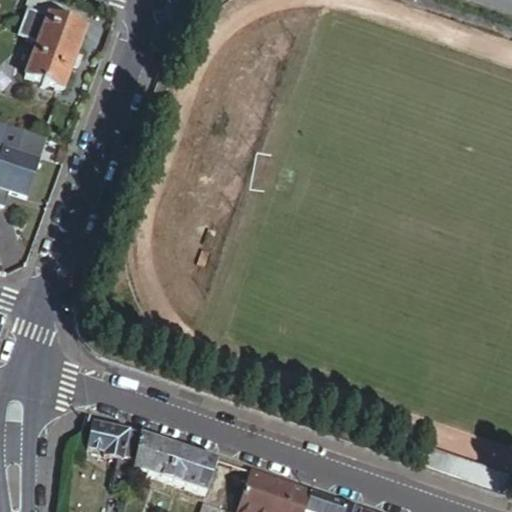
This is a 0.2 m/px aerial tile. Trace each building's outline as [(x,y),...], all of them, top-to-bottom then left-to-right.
[(23,13),(25,14),(46,22),(36,50),(24,82),(62,96),(85,35),(81,33),(85,22),(27,0),(23,13)] [(46,22),(25,14),(19,33),(18,37),(18,40),(19,42),(21,44),(24,45),(36,50),(46,22)] [(45,144),(0,130),(0,212),(2,213),(7,198),(25,204),(45,144)] [(135,469),(140,444),(93,433),(87,459),(109,464),(135,469)] [(216,469),(140,444),(135,469),(133,478),(205,500),(216,469)] [(410,451),(404,468),(496,499),(502,482),(410,451)] [(133,478),(135,469),(109,464),(108,467),(120,469),(115,495),(129,498),(133,478)] [(307,511),(311,502),(250,481),(238,511),(307,511)] [(341,511),(311,502),(307,511),(341,511)]
